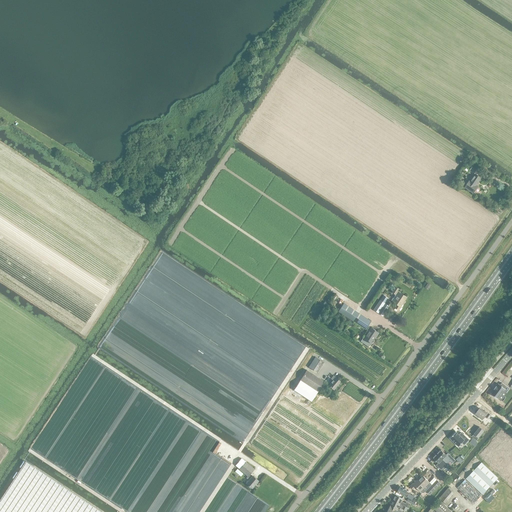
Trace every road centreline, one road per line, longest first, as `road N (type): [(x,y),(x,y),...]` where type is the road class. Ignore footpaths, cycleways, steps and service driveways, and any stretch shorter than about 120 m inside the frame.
road 1 (unclassified): [(289,511),(511,221)]
road 2 (primary): [(511,252),(318,511)]
road 3 (tertiary): [(365,511),(511,351)]
road 4 (track): [(212,435),(92,355)]
road 5 (track): [(238,452),(306,349)]
road 6 (track): [(24,459),(29,451),(121,511)]
